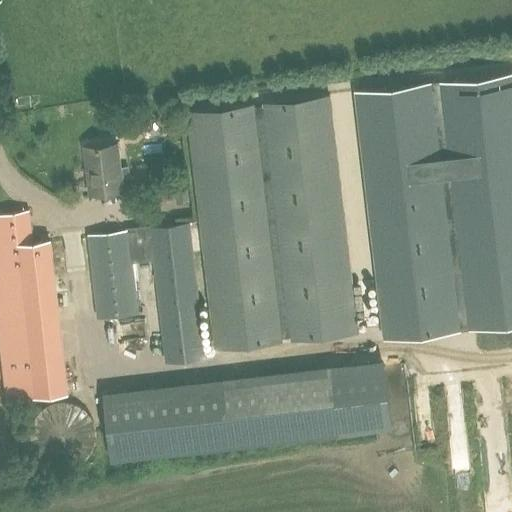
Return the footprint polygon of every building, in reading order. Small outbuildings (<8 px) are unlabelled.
[(511,321),(511,72),(357,91),(385,336),(511,321)] [(216,347),(358,331),(331,94),(189,110),(216,347)] [(83,144),(88,194),(125,190),(118,140),(83,144)] [(29,208),(0,211),(0,334),(8,399),(69,391),(51,237),(33,239),(29,208)] [(189,220),(150,225),(150,227),(153,258),(165,361),(206,356),(189,220)] [(128,229),(131,261),(153,258),(150,227),(128,229)] [(128,229),(89,234),(98,316),(137,311),(131,261),(128,229)] [(384,358),(103,394),(112,464),(393,427),(384,358)] [(67,401),(61,401),(55,402),(50,404),(45,407),(40,411),(35,418),(32,424),(31,432),(32,439),(34,446),(38,452),(42,457),(48,461),(54,464),(61,465),(70,465),(77,462),(83,458),(89,452),(94,444),(95,437),(95,429),(93,420),(88,412),(81,406),(74,402),(67,401)]
